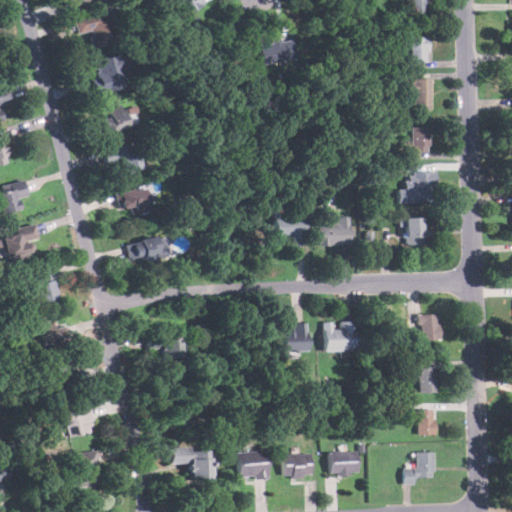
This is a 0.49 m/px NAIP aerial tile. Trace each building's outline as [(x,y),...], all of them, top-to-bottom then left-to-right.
[(175,0),(183,14),(202,5),(199,0),(175,0)] [(426,0),(407,0),(407,14),(426,14),(426,0)] [(73,17),(76,34),(88,32),(91,47),(115,42),(108,10),(73,17)] [(259,42),(262,63),(298,59),(296,37),(259,42)] [(409,62),(427,62),(427,37),(409,37),(409,62)] [(125,88),(121,68),(127,67),(124,54),(90,60),(96,93),(125,88)] [(430,109),(430,78),(412,78),(412,109),(430,109)] [(0,103),(11,101),(8,85),(0,86),(0,121),(2,121),(0,114),(0,103)] [(127,130),(124,105),(100,108),(101,119),(96,119),(98,134),(127,130)] [(410,127),(410,151),(428,151),(428,127),(410,127)] [(0,163),(8,161),(1,134),(0,134),(0,163)] [(110,177),(144,168),(137,141),(102,150),(110,177)] [(409,202),(429,202),(429,172),(409,172),(409,202)] [(10,184),(11,189),(0,191),(0,213),(18,209),(15,197),(27,194),(24,180),(10,184)] [(131,210),(132,213),(149,208),(143,186),(114,195),(119,213),(131,210)] [(289,244),(303,244),(303,213),(272,213),(272,238),(289,238),(289,244)] [(422,245),(422,218),(403,218),(403,245),(422,245)] [(349,222),(316,222),(316,244),(349,244),(349,222)] [(36,238),(33,224),(14,227),(16,235),(0,238),(4,259),(30,255),(27,239),(36,238)] [(127,262),(169,258),(167,237),(125,241),(127,262)] [(36,305),(56,300),(48,269),(28,274),(36,305)] [(413,338),(437,338),(437,313),(413,313),(413,338)] [(51,325),(49,319),(34,324),(42,349),(68,340),(62,321),(51,325)] [(354,349),(354,320),(321,320),(321,349),(354,349)] [(306,321),(290,321),(290,329),(278,329),(278,349),(307,349),(306,321)] [(145,349),(157,347),(158,357),(179,355),(176,329),(143,333),(145,349)] [(60,360),(41,365),(47,388),(66,384),(60,360)] [(414,365),(414,391),(435,391),(435,365),(414,365)] [(66,433),(91,431),(89,406),(64,409),(66,433)] [(412,407),(412,433),(434,433),(434,407),(412,407)] [(207,447),(168,447),(168,462),(184,462),(184,478),(207,478),(207,447)] [(266,476),(266,450),(236,450),(236,476),(266,476)] [(327,473),(357,473),(357,451),(327,451),(327,473)] [(433,451),(415,451),(415,467),(401,467),(401,483),(414,483),(414,477),(433,477),(433,451)] [(66,454),(67,483),(97,482),(96,452),(66,454)] [(280,453),(280,475),(309,475),(309,453),(280,453)]
